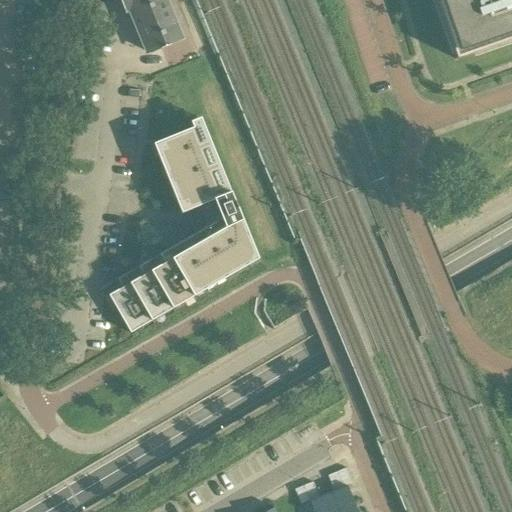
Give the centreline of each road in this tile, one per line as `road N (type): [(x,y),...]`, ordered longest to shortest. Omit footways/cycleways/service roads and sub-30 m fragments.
road 1 (secondary): [(51,511),(511,239)]
road 2 (residential): [(511,93),(453,113),(419,111),(405,94),(376,0)]
road 3 (residential): [(5,0),(2,137),(53,146)]
road 4 (residential): [(53,146),(63,0)]
road 5 (residential): [(38,276),(53,146)]
